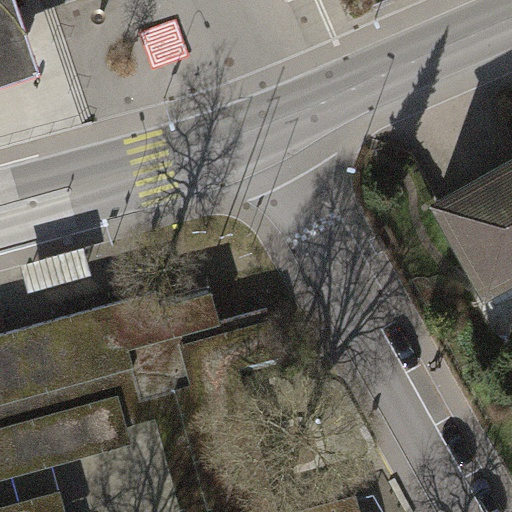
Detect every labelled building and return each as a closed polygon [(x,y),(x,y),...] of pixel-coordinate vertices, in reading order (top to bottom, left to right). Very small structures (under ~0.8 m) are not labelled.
[(0,0),(0,46),(29,36),(16,0),(0,0)] [(321,0),(277,0),(284,16),(321,0)] [(511,141),(441,177),(492,281),(511,271),(511,141)] [(157,290),(0,332),(0,511),(67,511),(62,490),(0,506),(0,477),(133,442),(129,425),(157,417),(183,511),(280,511),(242,372),(282,361),(268,308),(221,320),(211,285),(160,299),(157,290)] [(316,511),(361,511),(358,501),(316,511)]
